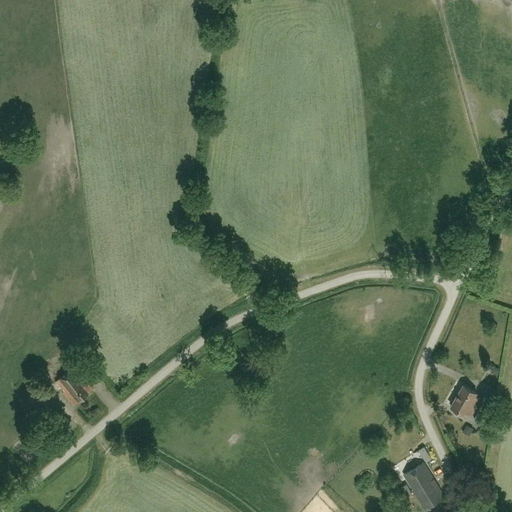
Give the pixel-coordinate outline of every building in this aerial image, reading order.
[(56,350),(42,352),(43,359),(57,357),(56,350)] [(74,405),(92,388),(73,366),(55,381),(64,391),(62,392),(74,405)] [(472,415),(480,400),(475,397),(477,393),(463,385),(451,405),(465,413),(466,412),(472,415)] [(484,402),(474,419),(482,423),(492,407),(484,402)] [(50,430),(58,439),(67,431),(59,422),(50,430)] [(414,448),(407,451),(409,456),(416,453),(414,448)] [(425,508),(435,502),(444,496),(424,462),(404,474),(425,508)]
